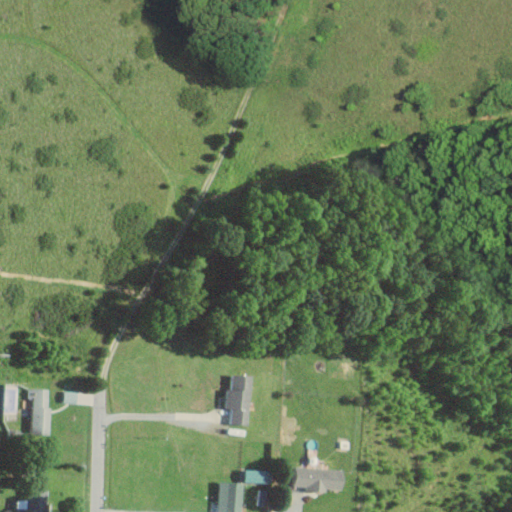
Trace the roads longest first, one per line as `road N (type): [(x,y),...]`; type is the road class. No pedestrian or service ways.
road 1 (track): [(100,384),(112,348),(228,146),(287,0)]
road 2 (track): [(0,34),(48,45),(76,63),(175,179),(194,213)]
road 3 (residential): [(96,511),(100,384)]
